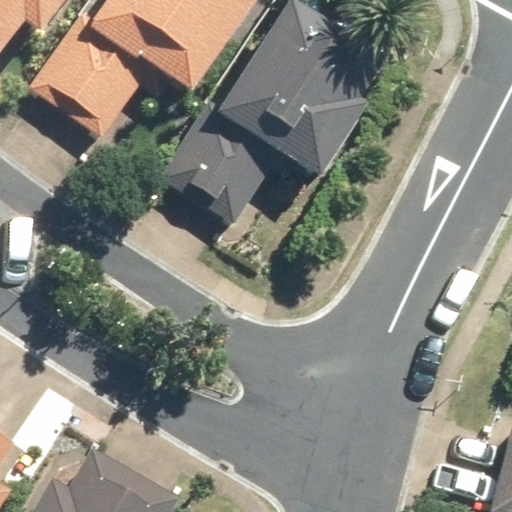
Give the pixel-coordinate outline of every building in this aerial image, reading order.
[(0,0),(0,60),(27,26),(44,40),(75,0),(0,0)] [(82,14),(29,92),(103,143),(141,87),(157,98),(167,84),(195,103),(265,0),(112,0),(98,22),(82,14)] [(210,107),(164,178),(235,223),(279,155),(322,183),(369,111),(357,105),(385,62),(294,3),(222,113),(210,107)] [(511,511),(511,432),(492,511),(511,511)] [(0,511),(4,511),(14,498),(0,489),(0,476),(17,454),(0,442),(0,511)] [(178,511),(180,509),(94,457),(68,498),(53,488),(38,511),(178,511)]
